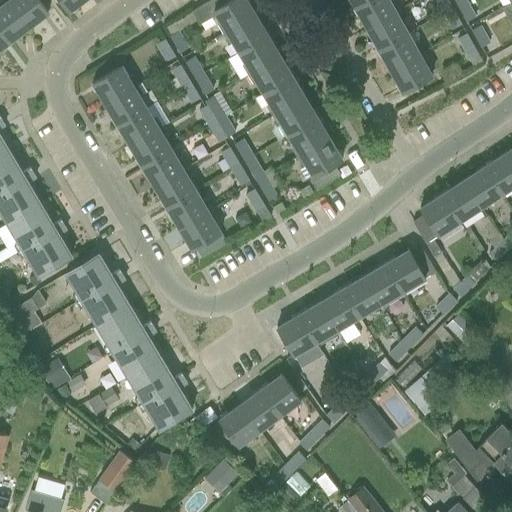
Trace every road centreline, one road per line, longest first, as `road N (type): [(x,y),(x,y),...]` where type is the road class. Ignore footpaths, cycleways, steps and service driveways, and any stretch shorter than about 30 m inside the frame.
road 1 (residential): [(391,199),(222,311),(197,311),(172,295),(53,105),(56,75),(75,41),(133,0)]
road 2 (residential): [(421,173),(322,0)]
